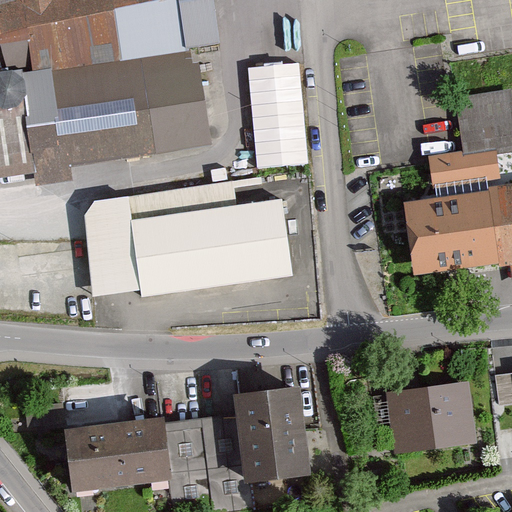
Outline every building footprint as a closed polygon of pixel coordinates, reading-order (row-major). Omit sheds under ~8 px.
[(0,0),(0,14),(22,10),(20,0),(0,0)] [(20,0),(22,10),(0,14),(0,60),(2,72),(0,71),(0,181),(209,145),(192,49),(227,43),(219,0),(20,0)] [(299,67),(247,72),(257,170),(309,165),(299,67)] [(434,191),(501,182),(498,158),(511,156),(511,93),(455,101),(463,156),(430,160),(434,191)] [(95,201),(86,215),(93,295),(141,289),(142,296),(292,275),(281,199),(236,206),(234,187),(262,184),(261,177),(95,201)] [(511,192),(448,201),(409,206),(418,281),(511,269),(511,192)] [(390,395),(398,456),(478,445),(470,385),(390,395)] [(250,482),(317,475),(307,392),(241,400),(250,482)] [(179,482),(171,421),(76,433),(84,495),(179,482)]
